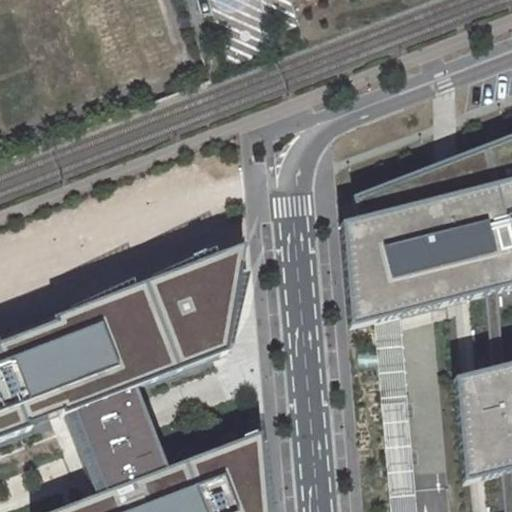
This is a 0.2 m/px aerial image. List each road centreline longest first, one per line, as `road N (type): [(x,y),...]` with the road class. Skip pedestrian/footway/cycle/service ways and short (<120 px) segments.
road 1 (residential): [(320,511),(295,171)]
road 2 (residential): [(295,171),(321,130),(511,58)]
road 3 (residential): [(235,0),(295,171)]
